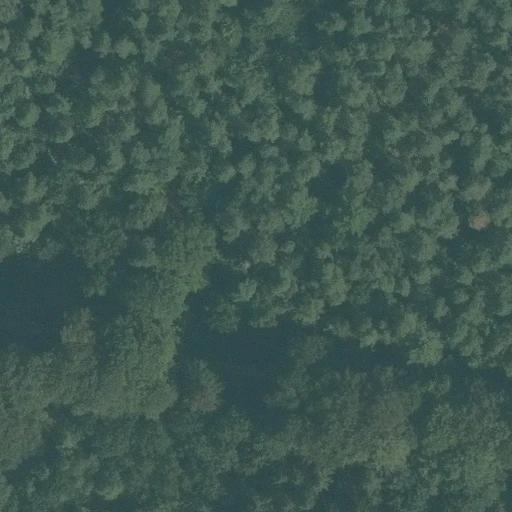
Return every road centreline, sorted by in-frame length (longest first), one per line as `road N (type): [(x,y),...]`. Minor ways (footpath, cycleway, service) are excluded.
road 1 (track): [(63,332),(511,426)]
road 2 (track): [(63,332),(0,474)]
